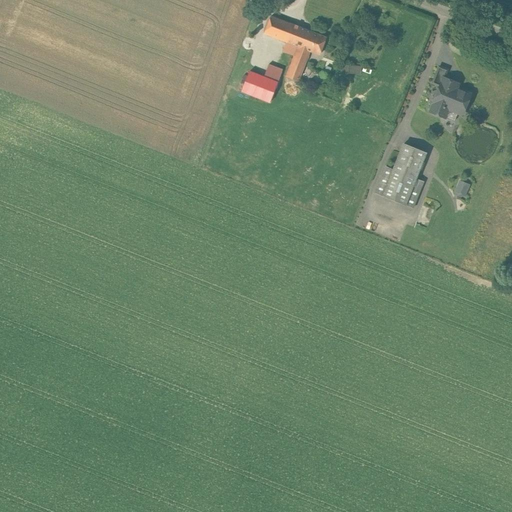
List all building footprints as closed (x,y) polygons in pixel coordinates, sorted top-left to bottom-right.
[(293,25),(271,16),(264,33),(286,42),(293,25)] [(308,31),(293,25),(286,42),(299,47),(302,48),(308,31)] [(326,38),(308,31),(302,48),(309,51),(319,55),(326,38)] [(302,48),(299,47),(287,77),(297,80),(309,51),(302,48)] [(350,73),(361,74),(361,65),(350,64),(350,73)] [(447,70),(439,66),(432,83),(440,86),(443,78),(444,78),(447,70)] [(277,83),(249,71),(241,91),(270,102),(277,83)] [(440,86),(437,95),(436,94),(433,95),(431,100),(432,103),(433,103),(430,111),(440,116),(443,108),(444,108),(458,113),(462,103),(466,104),(470,94),(456,88),(457,88),(451,85),(452,81),(444,78),(443,78),(440,86)] [(404,144),(393,170),(386,166),(375,193),(413,208),(423,182),(416,179),(426,153),(404,144)] [(453,192),(465,197),(470,184),(459,179),(453,192)] [(458,239),(465,242),(473,223),(457,216),(449,234),(438,230),(445,213),(435,210),(426,233),(455,245),(458,239)]
